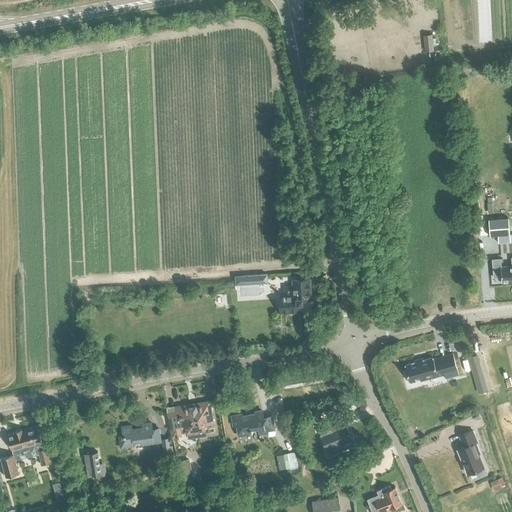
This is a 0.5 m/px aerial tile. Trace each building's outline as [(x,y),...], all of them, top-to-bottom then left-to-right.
[(423,35),(425,52),(434,51),(432,34),(423,35)] [(508,218),(488,219),(490,236),(498,235),(510,234),(508,218)] [(501,258),(492,258),(493,277),(501,276),(502,282),(511,281),(511,256),(511,257),(511,265),(501,266),(501,258)] [(286,296),(279,296),(280,312),(300,311),(299,303),(303,302),(302,299),(310,299),(309,279),(293,280),(294,287),(285,287),(286,296)] [(405,364),(410,381),(444,372),(446,378),(459,374),(453,353),(434,358),(433,356),(405,364)] [(477,354),(469,357),(479,393),(480,392),(486,391),(487,390),(477,354)] [(176,412),(168,414),(172,437),(180,435),(179,429),(187,428),(188,431),(204,428),(204,425),(212,424),(209,401),(189,405),(175,407),(176,412)] [(255,414),(248,415),(248,417),(241,418),(240,415),(231,416),(233,426),(237,425),(239,436),(251,434),(251,432),(258,430),(259,434),(268,433),(268,436),(275,435),(274,429),(272,417),(262,418),(261,411),(255,412),(255,414)] [(141,423),(142,428),(132,430),(131,424),(122,426),(124,435),(120,435),(121,447),(133,445),(133,441),(140,439),(141,441),(145,441),(146,443),(160,441),(158,428),(151,429),(150,421),(141,423)] [(13,454),(1,457),(6,476),(7,476),(8,479),(18,476),(18,473),(19,473),(15,460),(18,459),(16,451),(34,446),(36,454),(39,453),(42,463),(51,460),(47,447),(43,449),(41,441),(37,426),(22,430),(22,428),(14,431),(14,432),(7,434),(11,449),(12,449),(13,454)] [(322,432),(320,433),(326,449),(332,447),(338,444),(341,450),(354,445),(351,439),(346,427),(339,429),(338,426),(322,432)] [(458,448),(463,462),(462,464),(464,466),(465,467),(468,472),(485,465),(475,442),(478,441),(473,429),(460,435),(464,446),(458,448)] [(162,438),(164,454),(171,453),(169,437),(162,438)] [(84,453),(88,476),(101,474),(97,451),(84,453)] [(294,452),(284,454),(286,468),(297,466),(294,452)] [(189,459),(176,462),(182,490),(194,488),(189,459)] [(367,459),(360,462),(363,469),(370,467),(367,459)] [(498,478),(491,481),(494,489),(501,486),(498,478)] [(376,500),(381,511),(390,508),(390,509),(403,504),(396,487),(383,492),(385,496),(376,500)] [(63,491),(56,493),(58,501),(65,499),(63,491)] [(313,500),(314,511),(340,511),(339,496),(313,500)]
